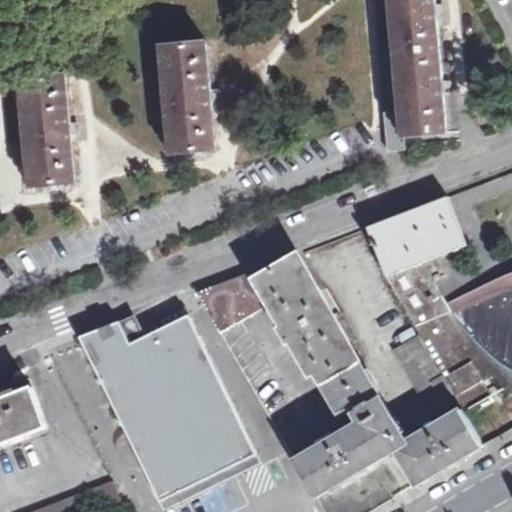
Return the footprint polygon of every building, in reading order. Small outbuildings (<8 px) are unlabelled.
[(379,0),(385,53),(433,48),(428,0),(379,0)] [(207,43),(164,47),(174,154),(217,150),(212,102),(218,101),(218,96),(217,91),(211,92),(207,43)] [(433,48),(385,53),(391,112),(394,142),(443,138),(433,48)] [(66,76),(24,80),(33,187),(76,183),(72,135),(78,134),(77,129),(77,124),(71,125),(66,76)] [(484,383),(490,379),(450,310),(423,263),(468,247),(459,222),(449,197),(369,228),(389,278),(421,334),(452,391),(463,410),(465,412),(492,397),(484,383)] [(391,456),(398,451),(409,441),(402,429),(390,410),(363,363),(300,255),(257,280),(271,305),(284,328),(280,331),(284,337),(288,343),(291,341),(307,367),(313,364),(342,414),(353,408),(361,424),(296,462),(318,498),(345,482),(351,478),(388,457),(391,456)] [(220,333),(258,312),(243,287),(238,278),(227,282),(198,293),(220,333)] [(250,284),(243,287),(258,312),(265,309),(271,305),(257,280),(250,284)] [(450,310),(490,379),(499,392),(509,400),(511,401),(511,287),(504,290),(450,310)] [(122,322),(81,337),(162,502),(190,489),(235,466),(259,455),(191,316),(132,344),(127,333),(122,322)] [(452,391),(421,334),(394,350),(427,405),(452,391)] [(0,445),(49,427),(34,388),(0,400),(0,445)] [(409,441),(398,451),(416,483),(418,486),(451,466),(485,446),(465,412),(463,410),(409,441)] [(115,482),(34,511),(119,511),(126,509),(115,482)]
